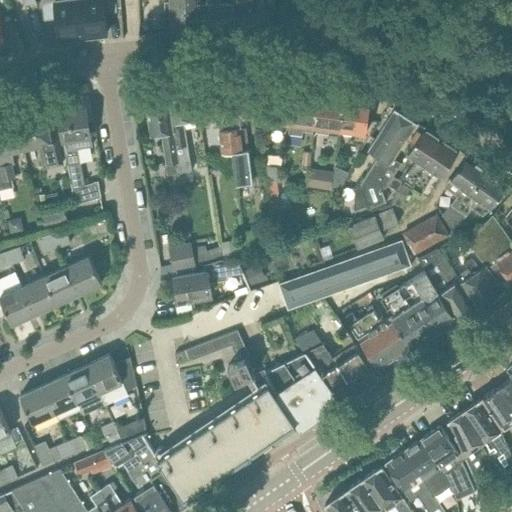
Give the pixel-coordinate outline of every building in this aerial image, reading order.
[(41,0),(44,18),(56,17),(59,38),(68,37),(68,40),(83,38),(79,0),(41,0)] [(79,0),(83,38),(98,36),(98,33),(107,32),(104,11),(117,10),(115,0),(79,0)] [(171,0),(171,1),(165,1),(165,15),(172,15),(172,30),(200,30),(201,24),(199,24),(198,4),(207,4),(206,0),(171,0)] [(206,0),(207,4),(198,4),(199,24),(201,24),(200,30),(201,30),(201,29),(234,29),(233,0),(206,0)] [(233,0),(234,29),(254,28),(252,0),(233,0)] [(266,28),(266,27),(275,27),(274,0),(252,0),(254,28),(266,28)] [(246,85),(224,87),(226,98),(227,118),(228,130),(231,151),(233,151),(236,182),(251,180),(248,149),(246,125),(241,126),(240,117),(249,117),(248,105),(246,85)] [(202,89),(204,109),(205,120),(217,119),(218,129),(221,152),(231,151),(228,130),(227,118),(226,98),(224,87),(202,89)] [(268,87),(265,107),(264,119),(289,122),(293,91),(268,87)] [(195,118),(191,89),(167,92),(172,131),(174,130),(181,171),(192,169),(184,120),(195,118)] [(289,122),(288,132),(302,134),(302,129),(313,130),(313,125),(315,113),(317,94),(293,91),(289,122)] [(167,173),(181,171),(174,130),(172,131),(167,92),(144,95),(150,134),(161,133),(167,173)] [(329,127),(340,128),(343,97),(321,94),(316,131),(328,132),(329,127)] [(340,128),(366,131),(370,100),(343,97),(340,128)] [(86,106),(58,110),(61,130),(67,163),(74,162),(79,161),(77,147),(92,144),(90,134),(96,133),(94,119),(88,120),(86,106)] [(379,155),(361,182),(361,184),(368,204),(369,207),(386,201),(382,187),(386,186),(388,183),(393,174),(402,162),(394,156),(406,137),(417,121),(395,106),(384,123),(368,148),(379,155)] [(45,112),(17,119),(24,147),(40,143),(44,166),(63,162),(58,138),(51,139),(49,132),(45,112)] [(0,187),(5,187),(4,180),(16,177),(13,163),(15,163),(12,150),(24,147),(17,119),(0,122),(0,187)] [(393,174),(388,183),(398,190),(397,190),(393,203),(401,205),(405,194),(410,186),(442,137),(425,126),(414,142),(407,153),(416,159),(402,180),(393,174)] [(442,137),(410,186),(420,192),(433,171),(441,176),(448,165),(459,148),(442,137)] [(448,223),(487,168),(467,154),(444,186),(457,195),(451,203),(450,202),(442,214),(448,223)] [(266,164),(265,178),(266,178),(267,178),(278,180),(282,181),(283,173),(284,166),(282,166),(266,164)] [(333,174),(330,192),(338,194),(349,171),(341,168),(334,164),(333,171),(334,171),(333,174)] [(487,168),(448,223),(453,231),(466,215),(473,206),(482,213),(491,206),(507,183),(487,168)] [(278,180),(266,178),(268,194),(270,209),(281,208),(279,192),(278,180)] [(78,186),(72,189),(74,204),(101,195),(98,180),(78,186)] [(511,282),(511,190),(498,208),(505,214),(503,216),(511,225),(511,238),(492,213),(467,236),(481,257),(485,263),(494,274),(504,288),(511,282)] [(381,229),(397,222),(391,208),(348,224),(353,235),(380,225),(381,229)] [(437,214),(404,232),(415,252),(448,234),(437,214)] [(353,235),(357,247),(384,236),(381,229),(380,225),(353,235)] [(58,246),(54,233),(53,233),(51,228),(41,232),(42,237),(41,237),(45,250),(58,246)] [(54,233),(58,246),(70,242),(66,229),(54,233)] [(402,237),(279,281),(288,307),(411,264),(402,237)] [(221,244),(220,244),(222,257),(224,263),(237,259),(238,258),(242,256),(238,238),(220,241),(221,244)] [(193,246),(191,246),(190,241),(188,242),(168,246),(173,269),(193,265),(195,265),(196,265),(193,246)] [(196,265),(203,263),(222,257),(220,244),(219,244),(220,245),(207,249),(205,243),(193,246),(196,265)] [(11,263),(24,258),(20,245),(7,250),(11,263)] [(476,307),(456,275),(456,274),(438,246),(418,256),(426,269),(456,316),(458,319),(476,307)] [(11,263),(7,250),(0,252),(0,266),(0,267),(11,263)] [(89,254),(67,264),(79,292),(102,282),(89,254)] [(204,270),(174,276),(179,300),(198,296),(211,294),(209,281),(209,280),(227,277),(227,272),(243,270),(239,261),(224,263),(222,257),(203,263),(204,270)] [(494,274),(485,263),(479,267),(472,257),(463,262),(467,267),(456,274),(456,275),(476,307),(504,288),(494,274)] [(67,264),(44,275),(57,302),(79,292),(67,264)] [(396,282),(382,290),(391,305),(404,297),(427,335),(456,316),(426,269),(398,286),(396,282)] [(44,275),(22,285),(34,312),(57,302),(44,275)] [(22,285),(0,294),(0,297),(12,323),(34,312),(22,285)] [(427,335),(404,297),(391,305),(395,312),(382,321),(371,305),(367,308),(369,311),(357,319),(352,312),(345,316),(378,366),(417,341),(427,335)] [(227,346),(231,344),(231,345),(235,344),(232,338),(241,334),(238,328),(223,334),(227,346)] [(333,355),(323,341),(322,341),(316,328),(297,337),(304,351),(306,350),(308,353),(321,372),(342,402),(378,378),(367,361),(354,341),(333,355)] [(219,348),(227,346),(223,334),(215,337),(219,348)] [(231,345),(235,353),(246,347),(241,334),(232,338),(235,344),(231,345)] [(212,351),(219,348),(215,337),(208,340),(212,351)] [(204,354),(212,351),(208,340),(200,343),(204,354)] [(197,357),(204,354),(200,343),(193,345),(197,357)] [(193,345),(185,348),(188,357),(189,359),(197,357),(193,345)] [(235,353),(238,360),(247,356),(249,354),(246,347),(235,353)] [(174,352),(176,359),(188,357),(185,348),(174,352)] [(301,430),(342,402),(321,372),(308,353),(306,350),(304,351),(266,370),(277,393),(301,430)] [(110,353),(86,363),(100,391),(105,403),(128,392),(126,389),(110,353)] [(159,457),(145,436),(143,433),(147,431),(147,430),(145,431),(141,433),(164,469),(184,498),(197,489),(194,484),(202,479),(205,483),(219,474),(216,469),(224,464),(227,468),(241,459),(238,454),(246,449),(249,453),(263,444),(259,440),(268,434),(271,438),(295,422),(277,393),(266,370),(265,367),(254,372),(247,356),(238,360),(228,365),(235,381),(247,376),(257,390),(159,457)] [(86,363),(65,373),(81,409),(83,413),(105,403),(100,391),(86,363)] [(81,409),(65,373),(42,384),(55,412),(56,412),(59,419),(81,409)] [(511,375),(499,384),(511,404),(511,375)] [(42,384),(20,394),(33,422),(55,412),(42,384)] [(511,404),(499,384),(479,398),(500,429),(511,421),(511,445),(511,404)] [(511,455),(500,429),(479,398),(464,408),(485,439),(481,442),(498,468),(495,470),(497,475),(511,465),(511,455)] [(123,440),(141,433),(145,431),(139,403),(127,408),(129,413),(126,414),(125,414),(113,419),(123,440)] [(0,437),(11,432),(0,408),(0,437)] [(494,477),(497,475),(495,470),(498,468),(481,442),(485,439),(464,408),(448,419),(462,450),(463,454),(474,480),(476,479),(475,477),(489,468),(494,477)] [(113,419),(101,424),(106,438),(118,433),(122,440),(104,448),(123,440),(113,419)] [(440,424),(420,438),(439,466),(447,479),(449,483),(457,497),(476,488),(462,459),(464,458),(463,454),(462,450),(459,452),(440,424)] [(86,447),(80,433),(68,439),(73,452),(86,447)] [(104,448),(111,460),(115,466),(123,462),(141,489),(134,493),(146,511),(176,511),(188,504),(184,498),(164,469),(141,433),(123,440),(104,448)] [(434,494),(449,483),(447,479),(439,466),(420,438),(403,450),(423,479),(421,480),(423,484),(426,482),(434,494)] [(55,459),(49,447),(45,439),(34,444),(43,464),(55,459)] [(68,439),(56,444),(61,457),(73,452),(68,439)] [(92,467),(91,468),(111,460),(104,448),(87,455),(92,467)] [(431,511),(446,511),(434,494),(426,482),(423,484),(421,480),(423,479),(403,450),(386,461),(411,498),(418,493),(431,511)] [(91,468),(92,467),(87,455),(74,460),(79,473),(91,468)] [(6,481),(18,476),(12,463),(0,468),(6,481)] [(385,511),(413,511),(381,464),(362,478),(385,511)] [(18,497),(26,511),(91,511),(89,509),(88,509),(60,467),(36,477),(12,488),(18,497)] [(385,511),(362,478),(344,490),(358,511),(385,511)] [(116,511),(142,511),(132,496),(123,502),(109,481),(100,487),(116,511)] [(91,511),(116,511),(100,487),(90,494),(96,504),(89,509),(91,511)] [(0,506),(7,503),(18,497),(12,488),(0,493),(0,506)] [(358,511),(344,490),(325,503),(329,511),(358,511)]
